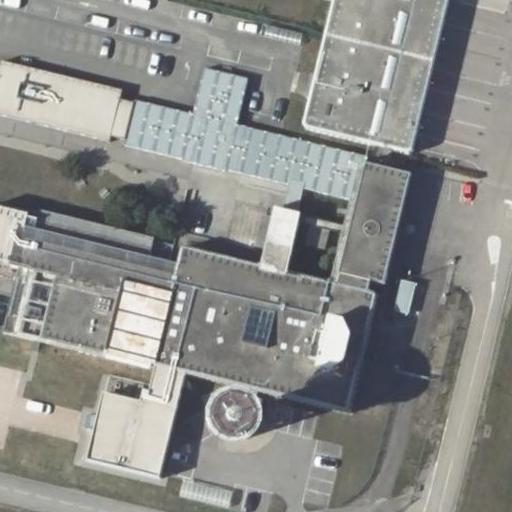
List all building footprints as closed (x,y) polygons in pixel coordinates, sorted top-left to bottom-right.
[(410,158),(449,0),(328,0),(296,130),(410,158)] [(508,0),(457,0),(456,6),(505,17),(508,0)] [(123,92),(1,62),(0,67),(0,116),(110,143),(111,138),(120,102),(123,92)] [(194,116),(136,102),(135,105),(126,141),(125,147),(290,187),(304,190),(360,204),(369,166),(370,158),(236,125),(246,82),(206,72),(194,116)] [(135,105),(120,102),(111,138),(126,141),(135,105)] [(246,391),(240,421),(243,420),(249,420),(252,420),(259,394),(278,399),(351,417),(364,365),(367,352),(380,297),(370,295),(372,284),(387,287),(413,178),(369,166),(360,204),(340,288),(289,276),(263,271),(186,251),(181,269),(150,262),(154,241),(41,214),(39,224),(28,222),(29,218),(0,211),(0,266),(23,272),(7,331),(6,335),(34,341),(41,343),(158,369),(154,386),(151,396),(145,395),(143,407),(106,397),(89,466),(161,482),(164,472),(187,377),(233,388),(246,391)] [(304,190),(290,187),(284,212),(298,216),(304,190)] [(284,212),(277,211),(263,271),(289,276),(303,218),(298,216),(284,212)] [(416,285),(402,282),(395,312),(409,315),(416,285)] [(267,437),(265,432),(262,426),(257,423),(252,420),(249,420),(243,420),(240,421),(235,424),(231,429),(229,435),(228,441),(230,446),(233,452),(237,455),(243,458),(249,458),(255,457),(260,454),(264,449),(266,443),(267,437)]
